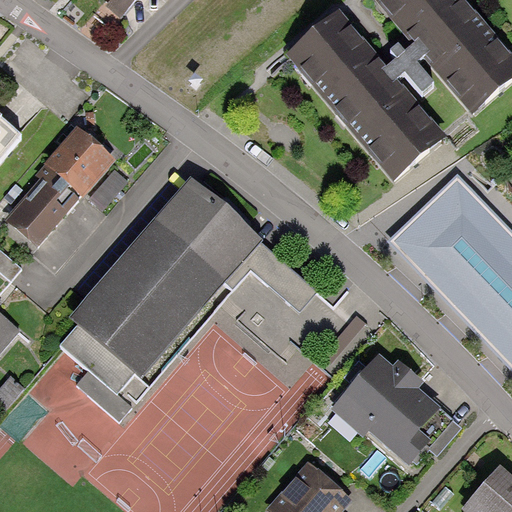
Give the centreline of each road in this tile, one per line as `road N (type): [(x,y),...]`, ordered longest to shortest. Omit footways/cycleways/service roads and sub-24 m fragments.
road 1 (residential): [(497,405),(376,280),(282,202),(6,0)]
road 2 (residential): [(406,511),(497,405)]
